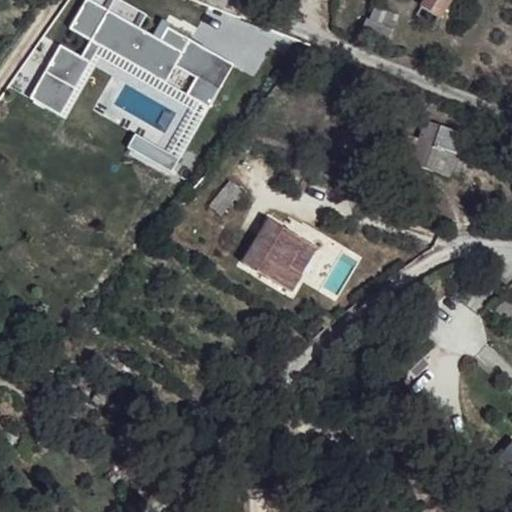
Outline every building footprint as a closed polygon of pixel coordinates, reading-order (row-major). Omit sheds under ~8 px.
[(452,0),(428,0),(423,8),(442,18),(452,0)] [(397,19),(375,9),(371,23),(392,33),(397,19)] [(392,33),(371,23),(363,45),(386,53),(392,33)] [(473,127),(462,122),(455,145),(466,150),(473,127)] [(499,138),(473,127),(466,150),(495,160),(499,138)] [(466,150),(455,145),(445,172),(484,186),(491,167),(463,158),(466,150)] [(495,160),(466,150),(463,158),(491,167),(495,160)] [(213,223),(242,193),(230,182),(202,212),(213,223)] [(311,247),(277,227),(253,271),(296,300),(309,278),(296,271),(311,247)] [(324,255),(311,247),(296,271),(309,278),(324,255)] [(511,303),(507,299),(497,312),(511,323),(511,303)] [(511,480),(508,484),(511,487),(511,440),(510,439),(493,458),(511,474),(511,480)]
